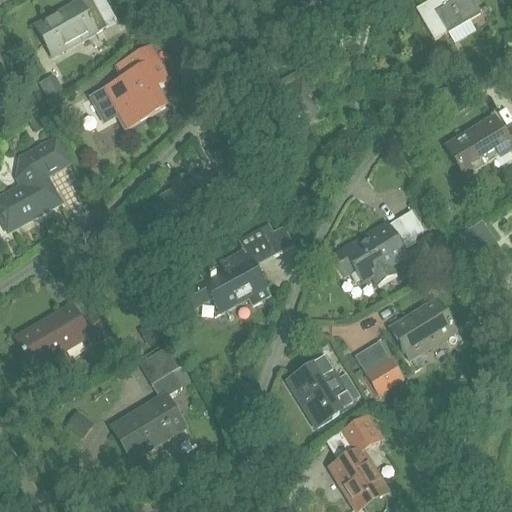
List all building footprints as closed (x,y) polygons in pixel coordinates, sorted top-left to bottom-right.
[(91,0),(83,0),(77,3),(34,27),(52,58),(95,35),(107,29),(91,0)] [(156,0),(162,13),(182,2),(187,0),(156,0)] [(431,0),(415,10),(433,40),(480,13),(472,0),(431,0)] [(454,36),(462,50),(484,36),(476,23),(454,36)] [(358,25),(354,40),(342,36),(339,49),(363,56),(371,29),(358,25)] [(96,112),(109,105),(124,132),(165,108),(154,89),(168,81),(150,49),(115,69),(122,81),(89,100),(96,112)] [(350,70),(353,57),(333,50),(328,62),(350,70)] [(277,85),(266,90),(287,126),(290,132),(319,117),(317,115),(322,113),(317,104),(315,105),(301,80),(298,74),(277,85)] [(64,95),(54,76),(37,85),(47,103),(64,95)] [(22,116),(39,107),(31,94),(15,102),(22,116)] [(79,114),(84,133),(98,129),(93,110),(79,114)] [(31,139),(47,131),(40,116),(23,125),(31,139)] [(511,127),(503,133),(494,119),(446,149),(466,180),(496,161),(503,171),(511,165),(511,127)] [(5,199),(0,201),(0,221),(7,233),(14,230),(33,219),(59,205),(45,179),(68,166),(55,143),(20,162),(17,181),(22,190),(5,199)] [(240,196),(250,190),(241,173),(231,178),(240,196)] [(204,219),(199,211),(219,200),(205,174),(185,184),(182,180),(173,185),(175,190),(161,198),(162,201),(152,205),(169,237),(204,219)] [(260,195),(243,202),(250,215),(266,208),(260,195)] [(343,253),(331,261),(343,281),(355,274),(362,284),(370,279),(375,289),(398,276),(392,266),(406,258),(404,254),(415,247),(417,238),(424,233),(412,213),(400,220),(388,226),(343,253)] [(511,269),(482,224),(459,240),(491,290),(511,276),(511,269)] [(283,228),(264,238),(260,231),(239,242),(244,252),(226,262),(230,268),(183,293),(194,313),(212,303),(218,315),(246,300),(251,309),(269,299),(253,269),(295,248),(283,228)] [(448,248),(435,256),(443,270),(457,262),(448,248)] [(407,363),(455,334),(437,303),(388,331),(391,334),(378,342),(389,359),(401,352),(407,363)] [(72,308),(15,342),(23,355),(22,356),(24,359),(25,358),(33,371),(89,338),(94,346),(108,338),(94,314),(80,322),(72,308)] [(138,332),(148,348),(163,339),(153,323),(138,332)] [(287,385),(298,404),(314,430),(355,406),(353,402),(359,398),(345,376),(339,380),(328,360),(287,385)] [(391,362),(365,378),(379,401),(389,395),(381,382),(397,372),(391,362)] [(111,431),(130,462),(182,429),(166,401),(182,390),(172,374),(151,387),(159,402),(111,431)] [(77,413),(66,429),(82,441),(94,425),(77,413)] [(354,511),(358,511),(362,510),(362,511),(384,511),(385,510),(384,506),(380,499),(386,495),(360,454),(378,443),(365,422),(342,436),(326,447),(337,466),(329,471),(354,511)]
